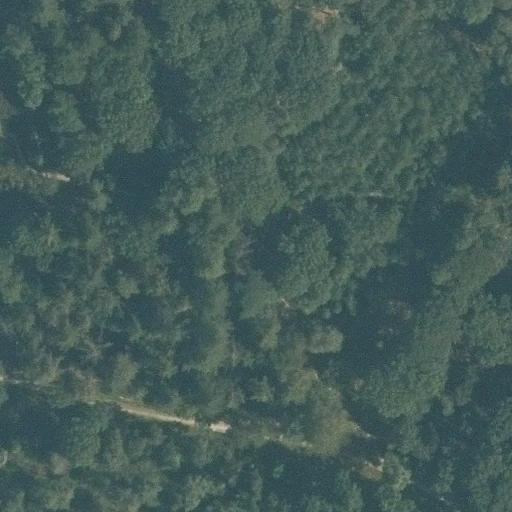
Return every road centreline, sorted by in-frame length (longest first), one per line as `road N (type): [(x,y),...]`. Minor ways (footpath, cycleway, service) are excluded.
road 1 (track): [(31,386),(212,420),(370,463)]
road 2 (track): [(511,235),(388,401),(370,463)]
road 3 (track): [(370,463),(493,511)]
